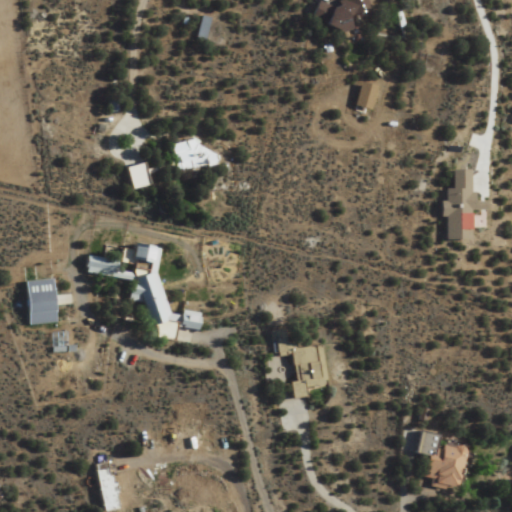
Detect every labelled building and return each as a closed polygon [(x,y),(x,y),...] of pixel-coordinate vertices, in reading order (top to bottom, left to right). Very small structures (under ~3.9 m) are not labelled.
[(365,16),(359,0),(335,0),(333,1),(334,2),(308,10),(316,35),(341,27),(341,24),(365,16)] [(165,146),(171,174),(210,166),(206,147),(193,150),(191,140),(165,146)] [(128,190),(144,187),(140,164),(123,168),(128,190)] [(162,314),(153,268),(155,248),(126,246),(125,251),(118,250),(117,261),(83,258),(82,258),(81,274),(127,279),(125,294),(127,301),(138,302),(142,325),(150,326),(153,338),(167,339),(171,338),(173,328),(190,330),(193,329),(194,319),(193,314),(182,313),(174,315),(162,314)] [(48,280),(20,280),(21,324),(49,324),(48,280)] [(271,355),(285,353),(290,398),(300,396),(299,388),(320,385),(315,344),(281,348),(279,330),(268,331),(271,355)] [(410,453),(420,455),(415,483),(449,489),(457,448),(431,443),(433,435),(414,432),(410,453)] [(91,464),(97,511),(112,510),(106,463),(91,464)]
